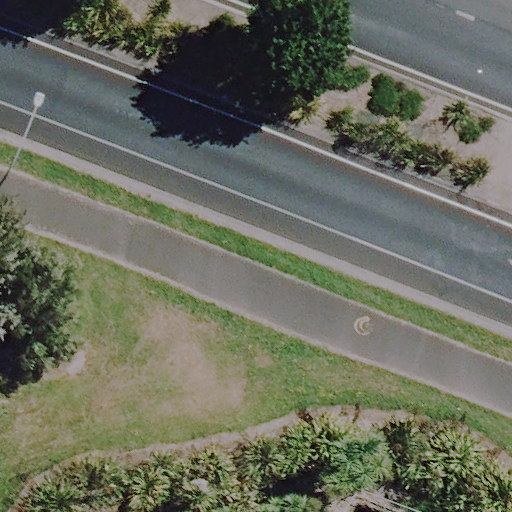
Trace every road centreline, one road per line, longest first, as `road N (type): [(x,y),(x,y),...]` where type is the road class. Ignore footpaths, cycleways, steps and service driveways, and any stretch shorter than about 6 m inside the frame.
road 1 (primary): [(511,285),(0,95)]
road 2 (primary): [(375,0),(511,50)]
